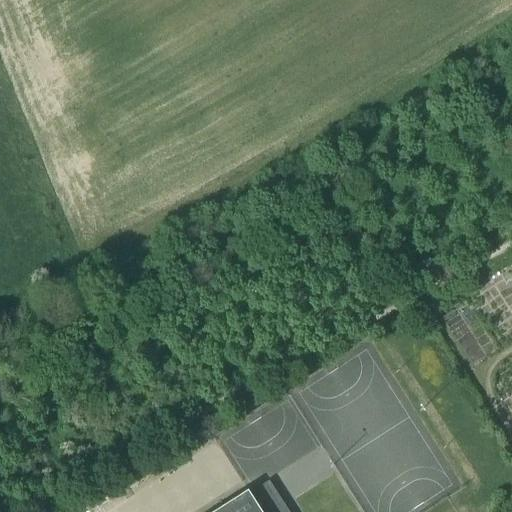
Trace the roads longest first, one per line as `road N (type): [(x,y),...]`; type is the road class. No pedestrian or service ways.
road 1 (track): [(511,81),(392,133),(201,261),(0,358)]
road 2 (track): [(511,240),(33,511)]
road 3 (track): [(387,311),(286,148)]
